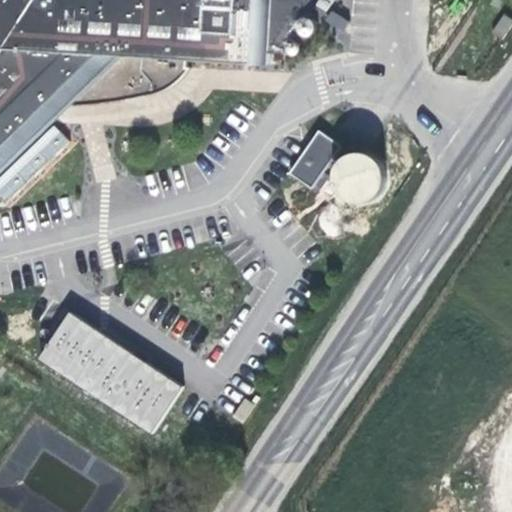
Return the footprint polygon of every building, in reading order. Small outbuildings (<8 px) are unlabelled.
[(0,0),(0,169),(54,111),(92,110),(122,104),(151,94),(171,84),(192,64),(262,65),(262,54),(270,54),(306,0),(0,0)] [(341,140),(317,126),(290,172),(314,185),(317,181),(322,185),(330,170),(325,167),(341,140)] [(337,161),(335,174),(336,182),(340,189),(346,195),(354,198),(364,198),(373,196),(380,191),(386,181),(385,169),(384,161),(377,153),(367,148),(362,147),(351,149),(344,153),(337,161)] [(182,395),(70,321),(38,367),(151,441),(182,395)] [(155,500),(165,507),(177,490),(166,483),(155,500)]
